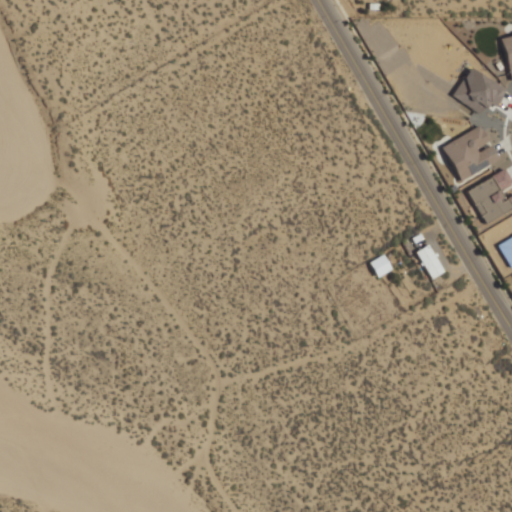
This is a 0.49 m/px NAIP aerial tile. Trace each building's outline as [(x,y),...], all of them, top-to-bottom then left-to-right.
[(511,33),(498,37),(508,80),(511,79),(511,33)] [(438,146),(457,180),(496,159),(488,143),(487,143),(477,125),(438,146)] [(464,190),(481,223),(511,207),(511,194),(502,199),(497,190),(510,183),(503,169),(464,190)] [(441,270),(426,243),(412,251),(427,278),(441,270)] [(375,276),(390,268),(382,253),(367,261),(375,276)]
